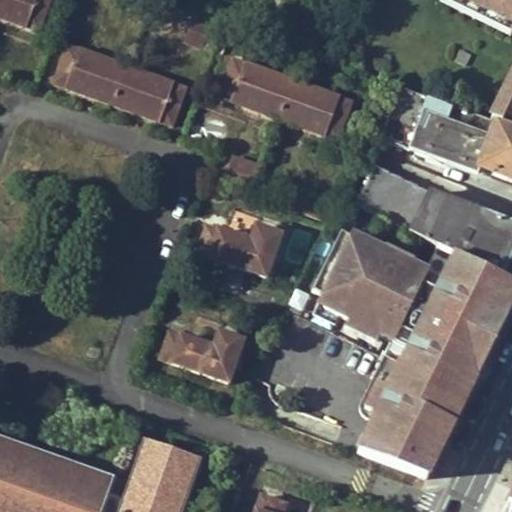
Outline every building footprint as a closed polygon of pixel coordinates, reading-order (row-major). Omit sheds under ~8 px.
[(0,0),(0,18),(38,33),(49,0),(0,0)] [(464,113),(511,130),(511,0),(442,0),(505,31),(464,113)] [(222,27),(193,16),(184,42),(213,52),(222,27)] [(170,126),(183,89),(65,46),(51,83),(170,126)] [(218,99),(336,141),(351,101),(233,59),(218,99)] [(378,142),(406,152),(412,136),(431,143),(429,150),(442,155),(446,144),(457,138),(484,149),(476,170),(511,184),(511,130),(464,113),(397,88),(378,142)] [(431,143),(412,136),(406,152),(474,177),(476,170),(484,149),(457,138),(446,144),(442,155),(429,150),(431,143)] [(235,159),(228,180),(253,188),(260,168),(235,159)] [(355,207),(374,168),(361,162),(342,201),(355,207)] [(511,251),(511,226),(429,195),(374,168),(355,207),(408,232),(407,237),(409,238),(498,279),(508,260),(511,251)] [(332,213),(312,205),(305,221),(305,222),(324,229),(332,213)] [(207,228),(197,255),(264,279),(279,236),(253,227),(248,244),(207,228)] [(460,412),(511,300),(511,285),(498,279),(409,238),(398,260),(395,264),(384,259),(386,255),(340,234),(311,296),(323,302),(323,304),(323,307),(324,309),(325,312),(330,316),(333,318),(339,321),(391,346),(375,381),(460,412)] [(395,264),(398,260),(386,255),(384,259),(395,264)] [(247,345),(261,350),(272,323),(257,318),(247,345)] [(168,333),(158,360),(226,385),(241,342),(215,333),(210,349),(168,333)] [(427,482),(460,412),(375,381),(364,405),(364,407),(363,410),(364,414),(364,417),(366,419),(371,424),(375,426),(361,457),(427,482)] [(105,494),(111,480),(0,440),(0,511),(179,511),(196,466),(142,445),(122,500),(105,494)] [(260,497),(254,511),(281,511),(283,506),(260,497)]
